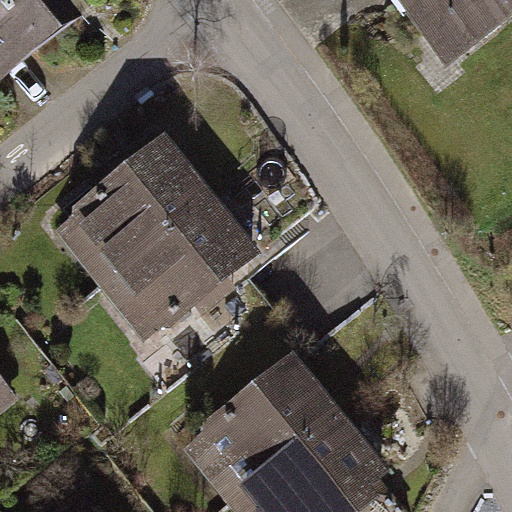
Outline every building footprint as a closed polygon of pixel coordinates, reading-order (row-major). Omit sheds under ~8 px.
[(0,0),(0,110),(87,42),(53,0),(0,0)] [(511,18),(511,0),(380,0),(440,75),(511,18)] [(137,337),(248,251),(156,133),(45,218),(137,337)] [(256,511),(322,511),(376,469),(280,350),(187,425),(256,511)] [(82,511),(72,499),(55,511),(82,511)]
